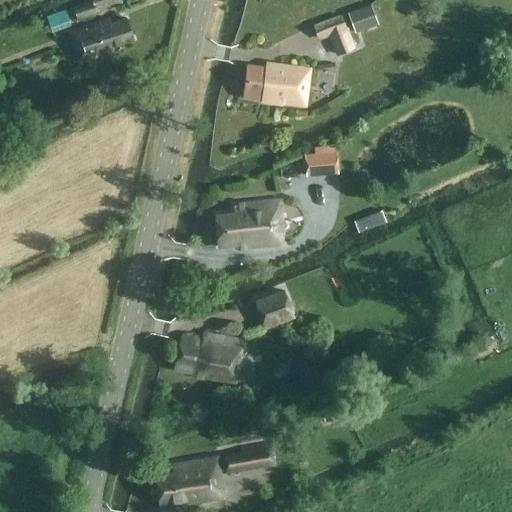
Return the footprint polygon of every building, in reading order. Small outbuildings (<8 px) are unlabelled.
[(121,3),(120,0),(89,0),(68,6),(72,20),(97,13),(96,9),(121,3)] [(356,32),(378,24),(370,4),(347,12),(356,32)] [(419,17),(427,31),(443,23),(435,8),(419,17)] [(319,40),(328,36),(336,55),(355,47),(341,13),(313,23),(319,40)] [(108,18),(90,25),(68,32),(78,63),(119,49),(118,44),(134,39),(126,18),(110,23),(108,18)] [(511,50),(502,55),(511,77),(511,76),(511,50)] [(274,101),(306,105),(312,65),(277,61),(277,66),(267,64),(267,68),(248,65),(245,89),(248,89),(247,100),(274,103),(274,101)] [(316,99),(334,101),(336,73),(318,71),(316,99)] [(336,150),(303,153),(305,175),(338,173),(336,150)] [(283,243),(280,199),(233,204),(234,212),(215,214),(218,246),(237,245),(237,248),(283,243)] [(353,226),(357,238),(387,227),(383,215),(353,226)] [(284,287),(253,299),(265,329),(296,318),(284,287)] [(174,368),(204,375),(203,377),(235,383),(245,340),(203,332),(202,339),(182,336),(174,368)] [(333,424),(357,413),(352,402),(328,413),(333,424)] [(252,447),(223,453),(227,473),(273,465),(270,444),(252,447)] [(224,497),(217,456),(171,464),(173,472),(154,475),(160,508),(224,497)]
